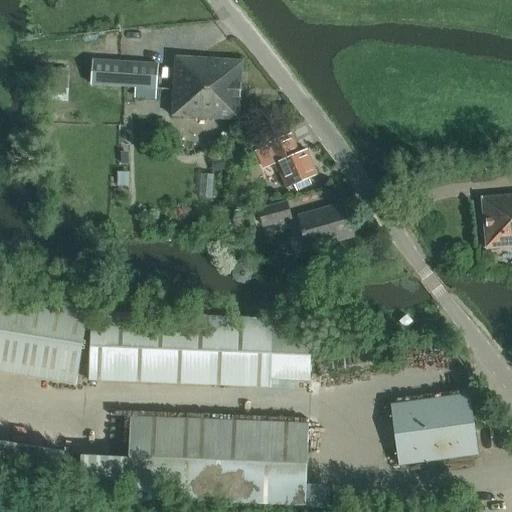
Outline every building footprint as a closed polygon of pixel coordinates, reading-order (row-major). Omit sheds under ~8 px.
[(236,113),(239,58),(177,54),(174,109),(236,113)] [(160,65),(93,60),(91,84),(158,89),(160,65)] [(261,171),(275,165),(287,186),(293,183),(296,188),(308,182),(305,177),(316,171),(304,150),(295,155),(284,135),(265,146),(266,147),(254,153),(261,171)] [(214,174),(227,170),(223,157),(211,160),(214,174)] [(130,186),(130,172),(118,172),(118,186),(130,186)] [(213,198),(214,175),(202,174),(200,198),(213,198)] [(239,194),(250,192),(248,183),(237,185),(239,194)] [(487,250),(511,247),(511,193),(482,197),(487,250)] [(263,223),(289,215),(285,200),(259,207),(263,223)] [(307,247),(352,235),(344,204),(299,215),(307,247)] [(226,236),(215,241),(222,256),(233,251),(226,236)] [(0,368),(77,382),(88,316),(0,301),(0,368)] [(87,380),(270,387),(271,381),(311,382),(313,331),(273,330),(273,320),(89,313),(87,380)] [(366,382),(426,371),(424,361),(364,372),(366,382)] [(390,407),(400,466),(476,454),(466,395),(390,407)] [(309,424),(132,417),(128,500),(307,507),(309,424)] [(0,436),(73,444),(74,437),(68,436),(69,427),(0,420),(0,436)] [(0,462),(67,472),(71,445),(0,434),(0,462)]
